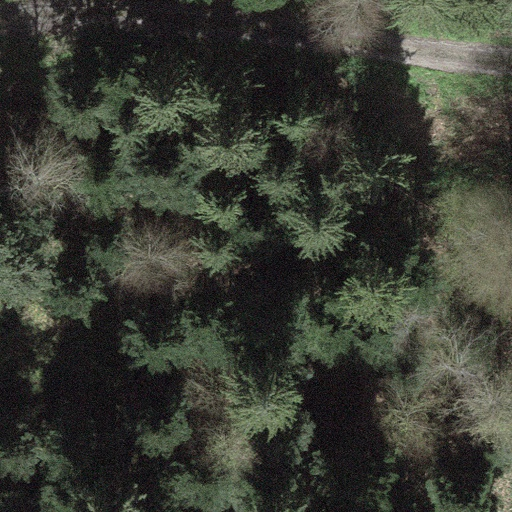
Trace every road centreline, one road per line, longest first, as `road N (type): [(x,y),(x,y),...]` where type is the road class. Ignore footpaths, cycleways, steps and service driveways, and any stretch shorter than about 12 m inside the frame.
road 1 (track): [(207,27),(389,76),(511,85)]
road 2 (track): [(0,37),(207,27)]
